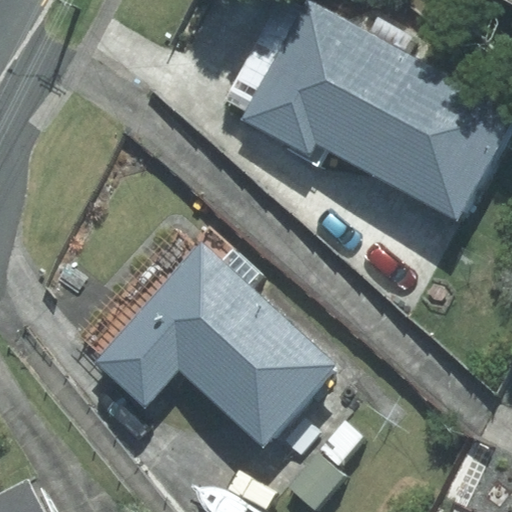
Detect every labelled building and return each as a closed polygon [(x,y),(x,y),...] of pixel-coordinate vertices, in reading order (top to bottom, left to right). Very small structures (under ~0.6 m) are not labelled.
[(511,174),(511,93),(331,0),(322,0),(307,30),(260,119),(332,156),(339,143),(488,221),(511,174)] [(365,363),(217,236),(193,263),(109,360),(165,407),(199,368),(292,448),(365,363)] [(358,421),(334,449),(354,465),(377,437),(358,421)] [(330,451),(301,486),(329,510),(335,503),(358,475),(330,451)] [(58,511),(41,479),(0,500),(0,511),(58,511)]
